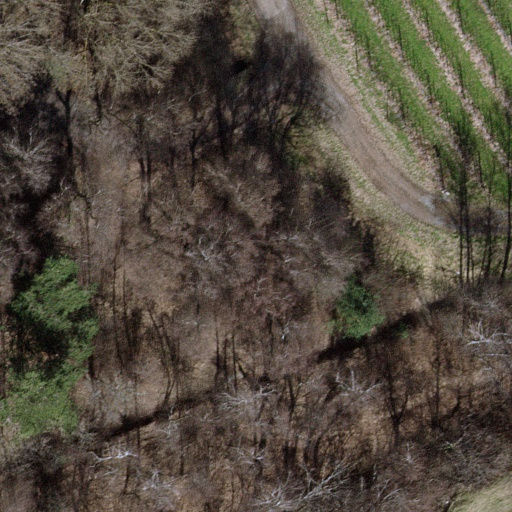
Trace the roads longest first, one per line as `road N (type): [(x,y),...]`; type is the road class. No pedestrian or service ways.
road 1 (track): [(0,210),(166,158),(304,54)]
road 2 (track): [(271,0),(385,187)]
road 3 (track): [(511,217),(467,221),(385,187)]
